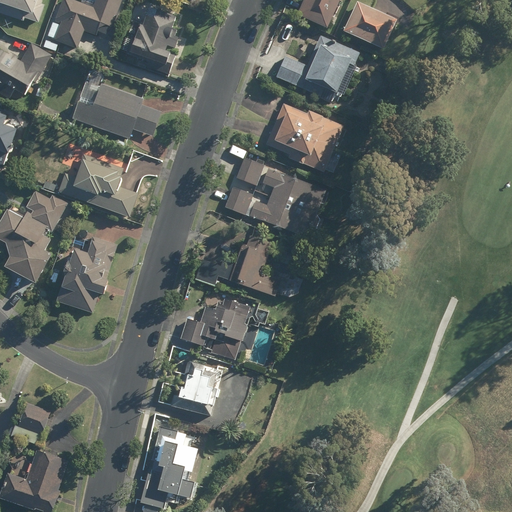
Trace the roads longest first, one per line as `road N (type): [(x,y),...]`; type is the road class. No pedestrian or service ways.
road 1 (residential): [(126,390),(209,111),(252,0)]
road 2 (residential): [(126,390),(42,355),(0,319)]
road 3 (residential): [(99,511),(126,390)]
